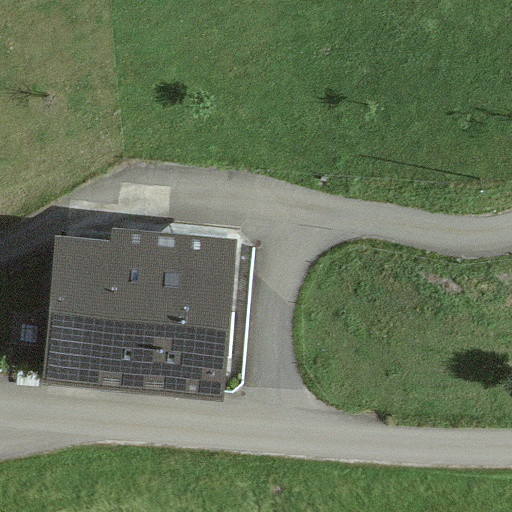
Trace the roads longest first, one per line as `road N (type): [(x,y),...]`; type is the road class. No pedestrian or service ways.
road 1 (track): [(511,251),(460,252),(341,229),(128,209),(44,231),(0,256)]
road 2 (unclassified): [(511,446),(376,445),(0,409)]
